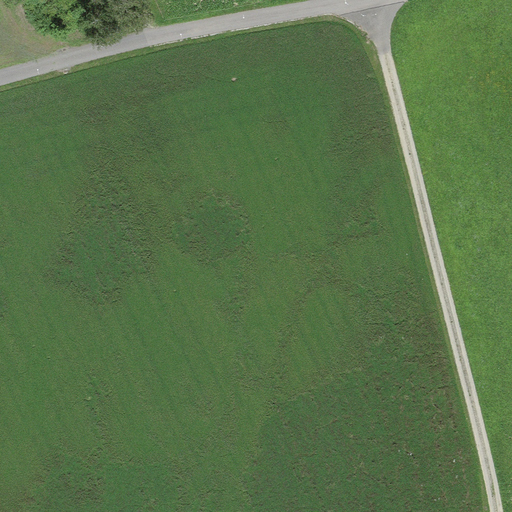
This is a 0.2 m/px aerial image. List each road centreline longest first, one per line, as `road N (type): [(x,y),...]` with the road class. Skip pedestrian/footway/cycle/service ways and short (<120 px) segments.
road 1 (track): [(365,0),(499,511)]
road 2 (track): [(342,0),(0,82)]
